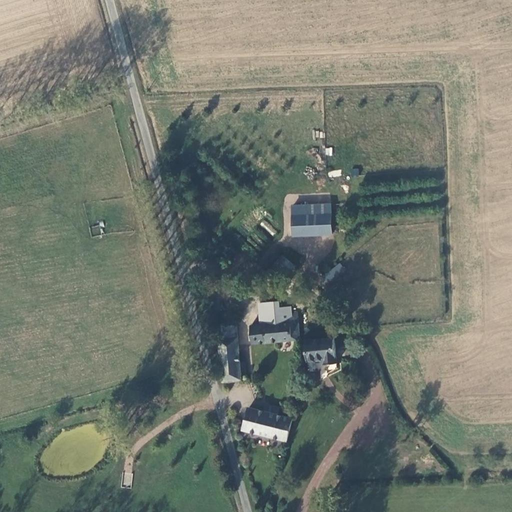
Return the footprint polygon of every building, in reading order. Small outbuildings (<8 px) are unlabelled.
[(291,203),(290,236),(331,237),(331,204),(291,203)] [(262,224),(272,235),(276,231),(265,221),(262,224)] [(91,227),(93,235),(101,233),(99,226),(91,227)] [(282,257),(279,263),(292,270),(295,263),(282,257)] [(278,263),(269,272),(281,283),(290,274),(278,263)] [(340,264),(324,275),(330,282),(345,271),(340,264)] [(263,320),(263,329),(245,332),(246,349),(294,346),(293,319),(263,320)] [(213,330),(219,384),(237,381),(231,329),(213,330)] [(330,341),(302,342),(303,363),(318,362),(319,368),(331,367),(330,341)] [(290,421),(245,411),(240,431),(286,442),(290,421)] [(131,486),(133,473),(124,472),(123,486),(131,486)]
